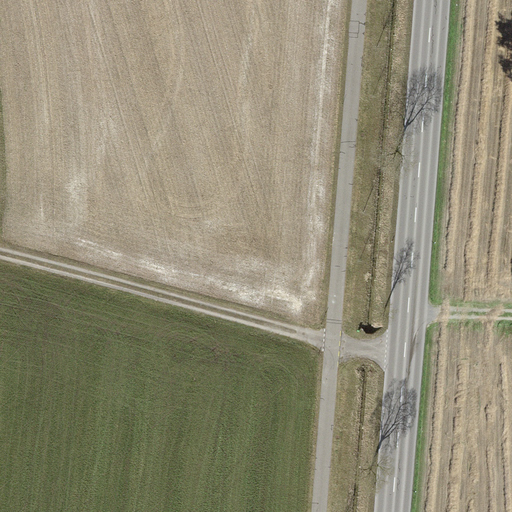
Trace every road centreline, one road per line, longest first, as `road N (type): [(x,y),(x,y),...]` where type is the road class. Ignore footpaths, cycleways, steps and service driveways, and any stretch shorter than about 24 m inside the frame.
road 1 (tertiary): [(431,0),(391,511)]
road 2 (track): [(0,252),(332,343),(404,355)]
